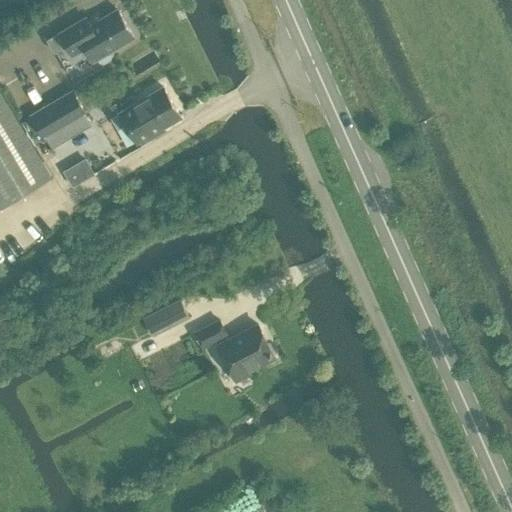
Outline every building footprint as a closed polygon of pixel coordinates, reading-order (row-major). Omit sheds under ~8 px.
[(85,17),(46,40),(54,52),(66,45),(71,55),(85,47),(93,61),(96,59),(99,63),(103,64),(110,60),(111,55),(108,52),(133,37),(117,9),(89,25),(85,17)] [(20,122),(0,86),(0,204),(51,176),(32,143),(43,137),(45,140),(89,114),(73,88),(29,114),(31,116),(20,122)] [(161,87),(110,116),(117,128),(126,123),(136,141),(139,140),(141,143),(152,136),(150,133),(178,117),(161,87)] [(413,153),(410,147),(403,149),(406,156),(413,153)] [(95,173),(87,159),(64,172),(72,186),(95,173)] [(152,334),(187,316),(178,298),(142,317),(152,334)] [(235,382),(246,376),(248,372),(274,358),(272,354),(272,351),(270,345),(267,344),(258,326),(228,341),(225,336),(227,335),(220,322),(195,334),(202,348),(214,341),(235,382)] [(93,346),(86,350),(89,356),(96,352),(93,346)]
